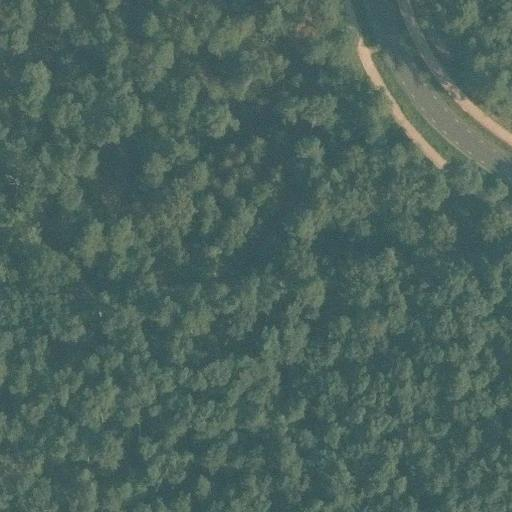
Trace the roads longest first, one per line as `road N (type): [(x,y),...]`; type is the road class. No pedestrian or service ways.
road 1 (unclassified): [(0,311),(511,252)]
road 2 (track): [(223,511),(349,273)]
road 3 (tertiary): [(511,171),(440,120),(392,53),(374,0)]
